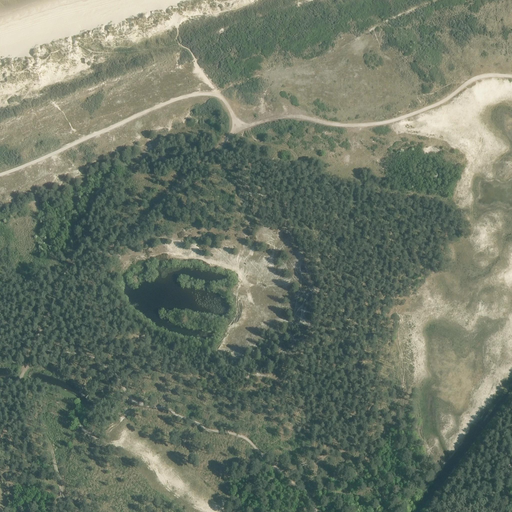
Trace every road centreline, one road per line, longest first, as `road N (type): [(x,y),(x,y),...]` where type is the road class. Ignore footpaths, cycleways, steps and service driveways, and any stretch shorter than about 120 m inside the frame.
road 1 (track): [(511,77),(486,74),(431,107),(374,123),(297,116),(239,125)]
road 2 (track): [(219,93),(146,109),(0,175)]
